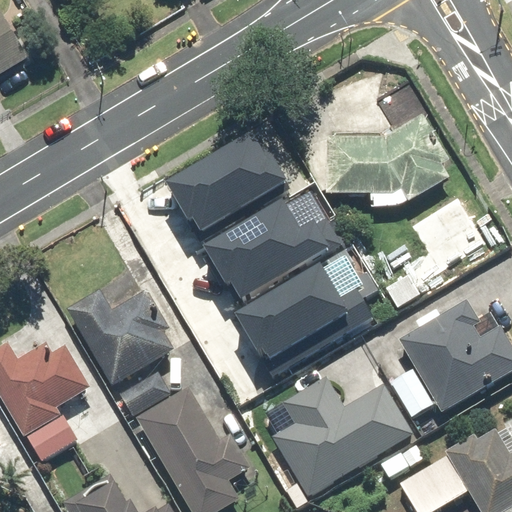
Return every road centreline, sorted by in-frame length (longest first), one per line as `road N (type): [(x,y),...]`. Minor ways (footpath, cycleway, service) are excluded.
road 1 (residential): [(0,193),(335,0)]
road 2 (residential): [(444,0),(511,117)]
